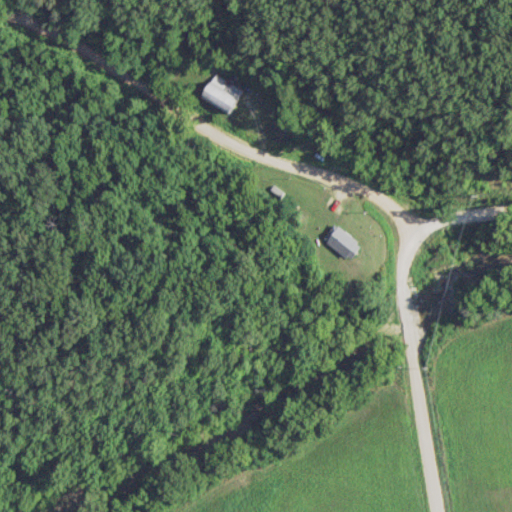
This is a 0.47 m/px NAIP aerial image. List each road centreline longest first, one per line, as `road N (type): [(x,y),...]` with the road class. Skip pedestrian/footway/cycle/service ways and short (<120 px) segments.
road 1 (residential): [(396,220),(19,0)]
road 2 (residential): [(446,511),(408,322)]
